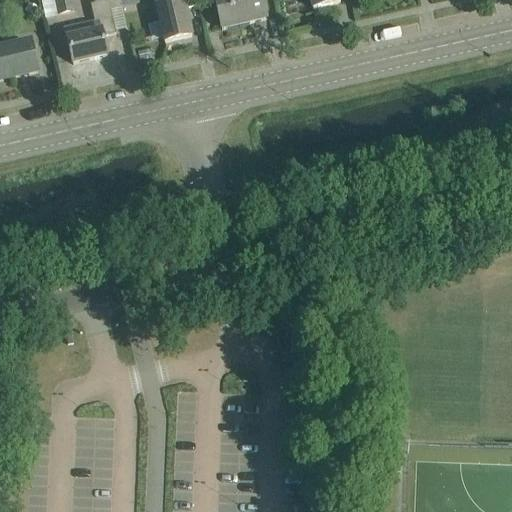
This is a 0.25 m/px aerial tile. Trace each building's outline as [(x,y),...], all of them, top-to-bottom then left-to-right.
[(57,0),(61,16),(73,13),(69,0),(57,0)] [(95,24),(65,31),(67,40),(68,46),(73,65),(107,58),(102,38),(116,35),(110,12),(121,9),(119,0),(106,0),(107,2),(91,5),(95,24)] [(196,0),(180,0),(156,6),(164,44),(192,38),(185,10),(198,7),(196,0)] [(214,0),(222,31),(266,21),(260,0),(214,0)] [(310,0),(313,10),(340,4),(339,0),(310,0)] [(31,44),(0,51),(0,82),(37,74),(31,44)]
